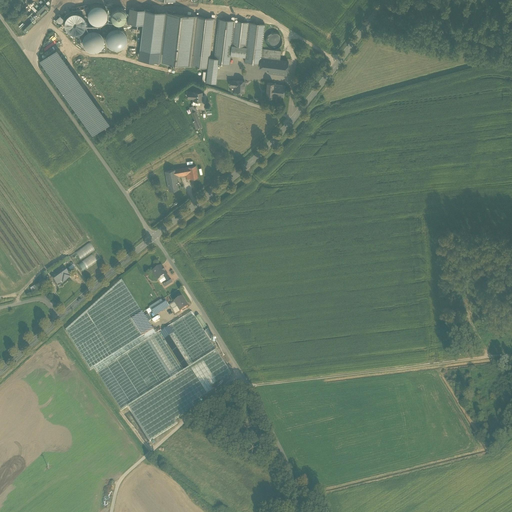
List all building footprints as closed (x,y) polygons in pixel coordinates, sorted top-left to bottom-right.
[(45,4),(36,13),(38,15),(47,6),(45,4)] [(107,17),(107,15),(107,13),(106,11),(106,9),(104,8),(103,6),(101,5),(99,5),(97,5),(95,5),(93,6),(92,7),(90,8),(89,9),(88,11),(87,13),(87,15),(88,17),(88,19),(89,20),(90,22),(92,23),(94,24),(95,24),(97,25),(99,24),(101,24),(103,23),(104,22),(106,20),(107,18),(107,17)] [(47,6),(38,15),(40,17),(49,8),(47,6)] [(125,17),(126,15),(125,12),(123,9),(121,8),(118,7),(115,8),(113,9),(111,12),(111,15),(111,18),(113,20),(115,21),(118,22),(121,21),(123,20),(125,17)] [(145,10),(129,8),(127,23),(142,25),(143,25),(145,10)] [(165,13),(145,10),(143,25),(142,25),(139,50),(159,52),(160,52),(165,13)] [(85,25),(86,23),(85,20),(84,18),(82,16),(80,14),(78,13),(76,13),(73,13),(71,14),(69,15),(67,16),(65,18),(64,21),(64,23),(64,26),(65,28),(66,30),(68,32),(70,33),(73,34),(75,34),(78,34),(80,33),(82,32),(84,30),(85,28),(85,25)] [(196,16),(165,13),(160,52),(159,52),(157,62),(191,66),(196,16)] [(214,18),(196,16),(191,66),(207,68),(208,57),(210,57),(214,18)] [(234,20),(218,19),(214,58),(218,58),(217,64),(218,64),(229,65),(230,55),(231,45),(234,20)] [(249,22),(234,20),(231,45),(246,47),(249,22)] [(31,22),(22,31),(24,33),(33,24),(31,22)] [(265,24),(249,22),(246,47),(245,57),(244,62),(259,64),(260,58),(261,58),(261,57),(262,49),(265,24)] [(127,40),(127,38),(126,35),(125,33),(123,31),(122,30),(119,28),(117,28),(114,28),(112,29),(110,30),(108,32),(106,34),(105,36),(105,38),(105,41),(106,43),(107,45),(109,47),(111,49),(114,49),(116,50),(119,49),(121,48),(123,47),(125,45),(126,43),(127,40)] [(104,42),(104,40),(103,38),(102,35),(100,33),(99,32),(96,31),(94,30),(91,30),(89,31),(87,32),(85,34),(83,36),(82,38),(82,41),(82,43),(83,46),(84,48),(86,49),(88,51),(91,52),(93,52),(96,51),(98,50),(100,49),(102,47),(103,45),(104,42)] [(266,43),(278,45),(280,34),(268,32),(266,43)] [(246,47),(231,45),(230,55),(245,57),(246,47)] [(39,61),(92,135),(109,123),(56,49),(39,61)] [(281,51),(262,49),(261,57),(269,58),(280,59),(281,51)] [(214,58),(210,57),(208,57),(207,68),(205,82),(216,84),(218,64),(217,64),(218,58),(214,58)] [(269,58),(261,57),(261,58),(260,58),(259,64),(259,67),(268,68),(269,58)] [(280,59),(269,58),(268,68),(281,70),(287,70),(288,60),(280,59)] [(245,81),(236,81),(230,81),(229,86),(235,86),(235,92),(244,92),(245,81)] [(285,86),(273,84),(273,96),(283,98),(285,86)] [(202,92),(193,92),(193,101),(200,101),(202,102),(203,98),(201,98),(202,92)] [(191,113),(197,128),(202,126),(196,112),(196,111),(191,113)] [(196,166),(188,167),(189,174),(190,179),(198,178),(196,166)] [(188,167),(165,171),(167,182),(177,181),(176,176),(186,175),(189,174),(188,167)] [(177,181),(167,182),(168,191),(178,189),(177,181)] [(89,243),(69,257),(75,264),(95,250),(89,243)] [(96,252),(76,266),(81,273),(101,259),(96,252)] [(73,265),(68,269),(72,274),(77,270),(73,265)] [(160,267),(152,272),(155,276),(156,276),(158,279),(163,276),(166,281),(169,279),(166,274),(167,274),(163,269),(162,270),(160,267)] [(70,277),(63,268),(51,277),(56,284),(61,281),(63,282),(70,277)] [(48,276),(42,280),(45,285),(51,281),(48,276)] [(166,281),(162,284),(165,287),(172,283),(170,279),(166,281)] [(121,281),(65,331),(90,370),(94,368),(94,367),(142,337),(131,320),(142,313),(121,281)] [(183,302),(179,295),(174,298),(176,301),(174,303),(180,313),(188,308),(184,302),(183,302)] [(161,304),(159,301),(149,308),(154,317),(169,307),(166,301),(163,303),(161,304)] [(192,312),(160,332),(184,371),(216,350),(210,341),(204,332),(192,312)] [(153,330),(142,313),(131,320),(142,337),(153,330)] [(142,337),(94,367),(94,368),(97,372),(156,335),(153,330),(142,337)] [(208,330),(204,332),(210,341),(214,338),(208,330)] [(156,335),(97,372),(121,411),(182,372),(158,334),(156,335)]
